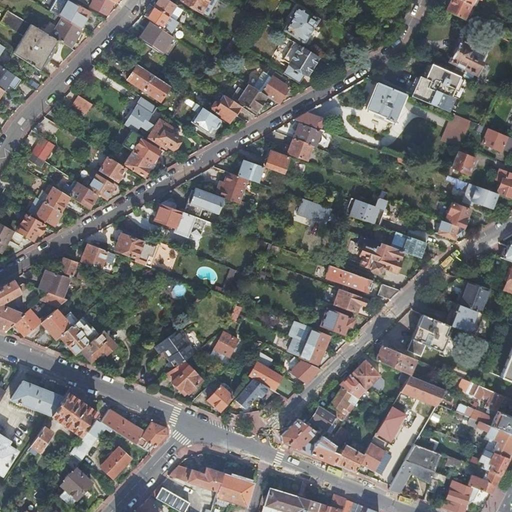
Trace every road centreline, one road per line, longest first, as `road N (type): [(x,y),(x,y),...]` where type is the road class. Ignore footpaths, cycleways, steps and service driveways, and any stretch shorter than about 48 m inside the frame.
road 1 (residential): [(429,0),(405,50),(292,104),(0,278)]
road 2 (residential): [(249,446),(427,275),(511,222)]
road 3 (residential): [(0,344),(192,423)]
road 4 (residential): [(0,152),(132,0)]
road 5 (residential): [(249,446),(411,511)]
road 6 (residential): [(192,423),(111,511)]
